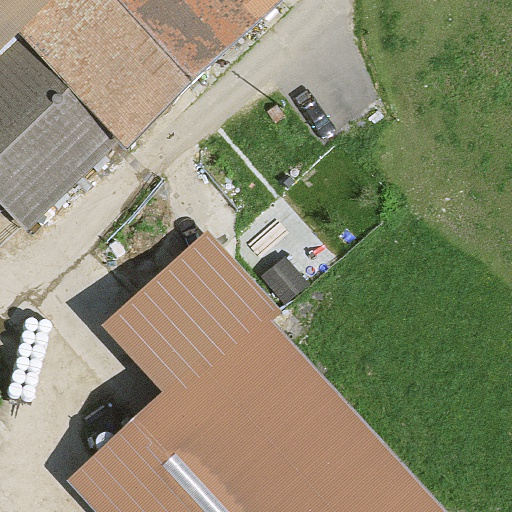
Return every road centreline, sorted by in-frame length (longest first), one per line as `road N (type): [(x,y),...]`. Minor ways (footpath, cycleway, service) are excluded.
road 1 (track): [(325,0),(28,269),(0,280)]
road 2 (track): [(63,238),(33,471),(48,511)]
